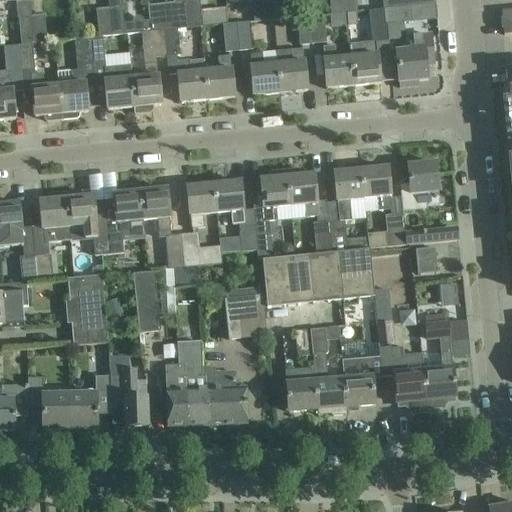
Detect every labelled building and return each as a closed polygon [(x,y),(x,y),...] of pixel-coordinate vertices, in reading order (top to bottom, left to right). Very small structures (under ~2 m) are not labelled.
[(149,22),(144,22),(143,20),(140,17),(135,17),(132,21),(132,23),(124,24),(121,0),(107,0),(108,9),(109,20),(111,38),(127,36),(141,35),(150,34),(149,22)] [(150,34),(164,33),(177,31),(188,29),(185,0),(172,0),(173,5),(148,7),(149,22),(150,34)] [(199,0),(185,0),(188,29),(202,28),(199,0)] [(266,22),(264,0),(251,0),(253,24),(266,22)] [(264,0),(266,22),(289,20),(289,17),(279,18),(277,0),(264,0)] [(329,0),(331,16),(344,15),(342,0),(329,0)] [(342,0),(344,15),(357,13),(355,0),(342,0)] [(361,0),(362,13),(382,11),(381,0),(361,0)] [(381,0),(383,11),(402,9),(410,8),(408,0),(381,0)] [(17,2),(16,3),(17,19),(18,19),(21,46),(21,47),(29,46),(33,46),(33,45),(31,27),(31,26),(31,17),(29,1),(17,2)] [(410,8),(402,9),(383,11),(384,25),(411,23),(410,8)] [(98,39),(102,39),(111,38),(109,20),(108,9),(96,10),(98,39)] [(504,37),(511,35),(511,11),(501,13),(504,37)] [(33,45),(33,46),(47,44),(47,43),(44,16),(31,17),(31,26),(31,27),(33,45)] [(309,19),(312,46),(327,45),(324,17),(309,19)] [(312,46),(309,19),(296,20),(299,48),(312,46)] [(250,24),(236,26),(239,54),(253,52),(250,24)] [(225,55),(239,54),(236,26),(222,27),(225,55)] [(177,31),(164,33),(166,59),(180,58),(177,31)] [(164,33),(150,34),(141,35),(144,67),(145,66),(146,79),(132,81),(135,109),(161,106),(158,78),(156,65),(156,60),(166,59),(164,33)] [(433,66),(430,36),(410,38),(412,53),(397,55),(400,88),(417,87),(417,82),(427,81),(425,66),(433,66)] [(98,39),(90,40),(94,85),(105,84),(107,112),(134,109),(130,67),(105,70),(102,39),(98,39)] [(90,40),(74,42),(77,73),(72,74),(73,87),(59,88),(62,122),(76,121),(79,118),(79,114),(88,114),(85,86),(94,85),(90,40)] [(351,60),(355,88),(380,85),(378,60),(389,59),(388,43),(364,46),(364,47),(350,48),(351,60)] [(21,47),(17,47),(20,73),(22,92),(32,92),(35,119),(44,118),(44,121),(49,123),(62,122),(59,88),(44,90),(43,77),(32,78),(29,46),(21,47)] [(20,73),(17,47),(4,49),(6,74),(20,73)] [(327,90),(355,88),(351,60),(336,61),(335,48),(323,49),(324,62),(327,90)] [(277,54),(278,66),(278,67),(281,95),(307,92),(304,64),(303,64),(302,51),(277,54)] [(281,95),(278,67),(263,68),(262,55),(251,56),(252,70),(251,70),(253,98),(281,95)] [(205,74),(208,102),(234,100),(231,71),(229,59),(218,60),(219,72),(205,74)] [(208,102),(205,74),(190,75),(189,62),(178,63),(179,77),(178,77),(180,105),(208,102)] [(511,71),(507,72),(508,89),(503,90),(511,186),(511,71)] [(0,122),(15,121),(12,91),(11,91),(10,79),(0,79),(0,122)] [(361,166),(364,201),(378,200),(379,212),(391,211),(391,217),(386,218),(387,234),(368,236),(368,239),(369,251),(370,251),(406,248),(405,235),(404,235),(401,198),(390,199),(388,169),(378,170),(378,166),(375,164),(361,166)] [(439,206),(435,164),(408,167),(412,209),(439,206)] [(347,253),(346,241),(344,222),(352,221),(351,215),(350,202),(364,201),(361,166),(345,167),(343,170),(343,173),(334,174),(337,203),(327,205),(332,255),(338,254),(347,253)] [(314,176),(305,177),(304,173),(302,171),(287,173),(287,179),(289,198),(290,203),(290,208),(304,207),(305,219),(317,218),(318,224),(313,225),(316,257),(332,255),(327,205),(326,205),(317,206),(314,176)] [(290,203),(289,198),(287,179),(287,173),(272,174),(270,177),(270,180),(261,181),(262,201),(263,211),(265,223),(269,223),(277,222),(276,210),(290,208),(290,203)] [(258,254),(257,252),(256,236),(253,212),(243,213),(240,183),(214,186),(217,215),(231,214),(232,226),(242,225),(242,230),(238,230),(241,254),(256,253),(256,254),(258,254)] [(143,222),(139,186),(122,188),(123,194),(113,195),(116,224),(105,225),(109,257),(123,255),(121,238),(129,237),(128,224),(143,222)] [(139,186),(143,222),(156,221),(158,240),(165,239),(168,271),(185,269),(181,236),(170,238),(168,220),(170,220),(167,190),(140,193),(139,186)] [(217,215),(214,186),(187,188),(190,218),(192,230),(203,229),(202,217),(217,215)] [(109,257),(105,225),(103,205),(94,205),(93,197),(82,199),(81,193),(65,194),(65,200),(68,221),(69,230),(83,228),(84,241),(92,240),(94,258),(109,257)] [(65,200),(65,194),(48,196),(49,202),(40,203),(43,233),(44,245),(70,242),(69,230),(68,221),(65,200)] [(0,248),(23,246),(24,259),(34,258),(31,229),(22,230),(19,204),(0,206),(0,248)] [(441,231),(405,235),(406,248),(443,244),(441,231)] [(270,234),(256,236),(257,252),(258,254),(259,262),(262,262),(268,261),(272,261),(270,234)] [(181,236),(185,269),(221,266),(220,248),(199,250),(197,235),(181,236)] [(437,275),(435,250),(415,252),(417,277),(437,275)] [(370,251),(369,251),(347,253),(338,254),(343,302),(374,299),(375,299),(374,294),(374,292),(370,251)] [(313,305),(343,302),(338,254),(332,255),(316,257),(309,257),(313,305)] [(34,258),(36,283),(53,281),(51,256),(34,258)] [(309,257),(296,258),(272,261),(268,261),(262,262),(267,310),(313,305),(309,257)] [(101,267),(95,268),(91,271),(92,278),(101,278),(102,277),(101,267)] [(168,271),(165,271),(167,315),(175,314),(172,270),(168,271)] [(159,333),(154,274),(133,276),(138,335),(159,333)] [(101,278),(74,280),(67,281),(69,304),(103,300),(101,278)] [(11,286),(0,287),(0,327),(5,327),(3,309),(13,308),(28,307),(27,285),(11,286)] [(265,337),(260,289),(223,293),(228,341),(265,337)] [(375,299),(374,299),(377,325),(392,323),(389,291),(374,292),(374,294),(375,299)] [(109,315),(122,312),(119,300),(106,303),(109,315)] [(392,323),(377,325),(379,350),(380,350),(380,354),(392,353),(393,353),(393,347),(394,347),(393,343),(392,323)] [(73,348),(107,345),(105,325),(72,327),(73,348)] [(449,338),(448,325),(426,327),(427,340),(449,338)] [(310,331),(312,357),(314,383),(316,411),(329,410),(330,416),(333,418),(346,417),(343,381),(328,382),(326,355),(327,355),(324,330),(310,331)] [(297,358),(312,357),(310,331),(294,333),(297,358)] [(402,342),(393,343),(394,347),(393,347),(393,353),(392,353),(393,360),(392,360),(394,376),(393,376),(396,405),(407,404),(408,409),(411,412),(425,410),(423,373),(404,375),(402,359),(403,359),(402,342)] [(188,427),(209,427),(208,391),(205,391),(205,379),(201,378),(201,368),(199,343),(184,343),(184,366),(185,392),(187,392),(188,427)] [(450,354),(440,355),(441,371),(423,373),(425,410),(442,409),(445,405),(444,400),(455,399),(453,370),(452,370),(450,354)] [(167,428),(188,427),(187,392),(185,392),(184,366),(178,366),(178,359),(178,366),(165,367),(167,428)] [(343,381),(346,417),(346,409),(375,407),(372,379),(358,380),(357,365),(352,361),(342,362),(343,381)] [(111,378),(110,378),(111,408),(111,405),(125,404),(126,430),(148,429),(147,397),(135,397),(135,371),(123,372),(123,364),(110,364),(111,378)] [(215,368),(201,368),(201,378),(205,379),(205,391),(208,391),(209,427),(247,426),(246,389),(236,390),(235,373),(215,373),(215,368)] [(111,408),(110,378),(96,378),(96,395),(70,396),(70,431),(97,430),(97,408),(111,408)] [(28,387),(28,410),(42,409),(43,432),(70,431),(70,396),(43,396),(42,379),(27,379),(28,387)] [(316,411),(314,383),(286,386),(288,414),(316,411)] [(28,418),(28,410),(28,387),(1,388),(1,401),(0,401),(0,432),(16,432),(15,418),(28,418)]
